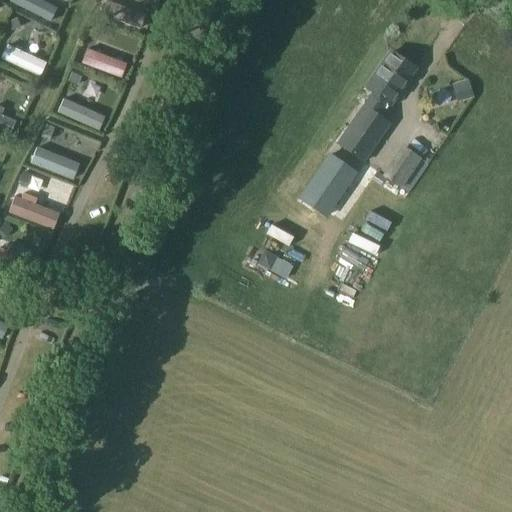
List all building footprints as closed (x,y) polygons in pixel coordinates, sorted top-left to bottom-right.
[(56,41),(62,29),(24,10),(18,23),(56,41)] [(30,43),(20,54),(35,67),(45,56),(30,43)] [(390,53),(366,88),(372,92),(336,144),(363,163),(390,124),(381,118),(390,105),(414,70),(390,53)] [(1,61),(0,64),(0,74),(33,86),(37,74),(1,61)] [(84,64),(78,78),(118,93),(124,80),(84,64)] [(15,125),(0,117),(0,131),(10,136),(15,125)] [(0,144),(8,148),(12,137),(0,131),(0,144)] [(421,160),(402,146),(381,176),(401,189),(421,160)] [(72,180),(78,164),(36,147),(29,163),(72,180)] [(328,156),(298,199),(325,217),(354,174),(328,156)] [(14,198),(8,214),(51,230),(57,215),(29,204),(32,199),(22,195),(20,201),(14,198)] [(286,244),(310,255),(314,244),(291,234),(286,244)] [(9,255),(6,264),(0,262),(0,279),(26,286),(29,274),(17,271),(20,257),(9,255)]
